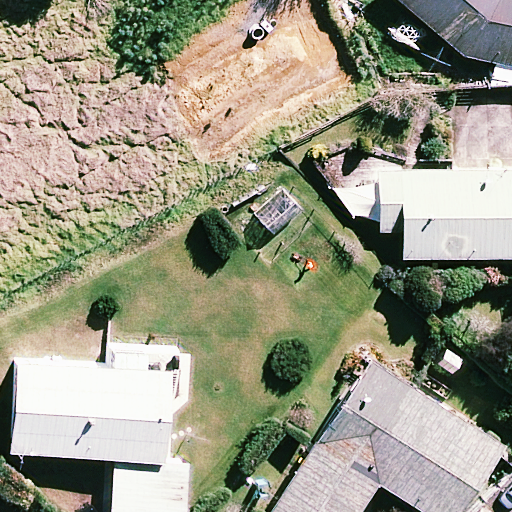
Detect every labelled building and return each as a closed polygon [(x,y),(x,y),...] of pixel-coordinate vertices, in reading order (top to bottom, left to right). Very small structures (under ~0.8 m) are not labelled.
[(511,82),(511,0),(395,0),(455,53),(497,61),(488,80),(511,82)] [(511,252),(511,156),(336,164),(337,192),(351,217),(377,216),(378,232),(401,231),(402,257),(511,252)] [(297,212),(277,187),(251,209),(271,234),(297,212)] [(181,511),(184,462),(161,461),(164,400),(174,401),(176,349),(109,346),(108,363),(12,359),(8,450),(111,454),(108,511),(181,511)] [(449,511),(496,439),(365,356),(266,511),(353,511),(375,479),(426,511),(449,511)]
